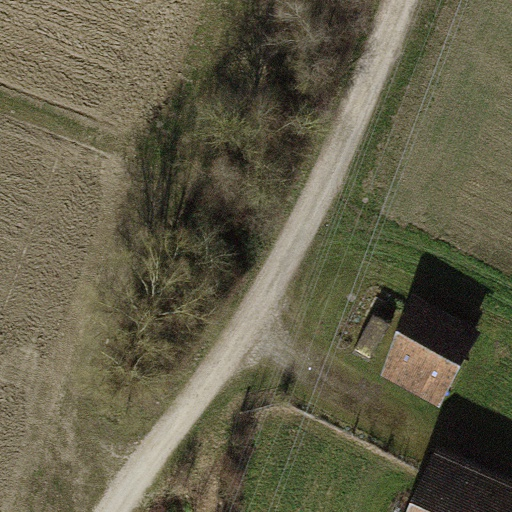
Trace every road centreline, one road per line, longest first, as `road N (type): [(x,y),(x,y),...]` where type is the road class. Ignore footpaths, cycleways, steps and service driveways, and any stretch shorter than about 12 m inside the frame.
road 1 (track): [(116,511),(289,243),(402,0)]
road 2 (track): [(143,465),(94,394),(92,357),(241,0)]
